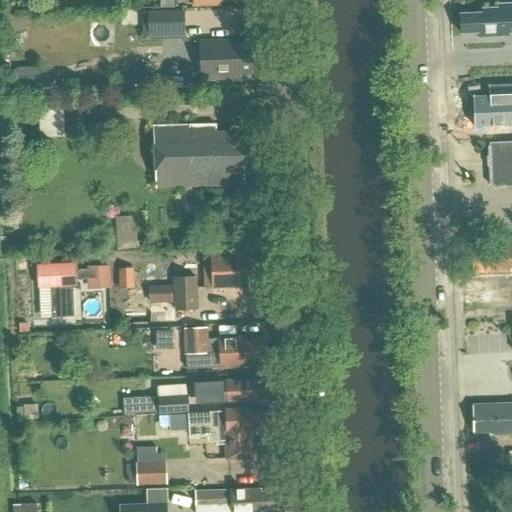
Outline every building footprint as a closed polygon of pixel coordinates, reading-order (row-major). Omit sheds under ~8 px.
[(192,0),(192,8),(219,8),(219,4),(254,3),(253,0),(192,0)] [(511,2),(499,3),(499,7),(483,8),(483,12),(461,13),(462,33),(479,32),(479,37),(504,36),(504,32),(511,32),(511,2)] [(184,15),(149,15),(149,36),(184,36),(184,15)] [(231,37),(201,38),(202,77),(231,76),(231,72),(255,71),(254,41),(232,42),(231,37)] [(38,67),(17,68),(17,90),(39,89),(38,67)] [(473,98),(475,127),(511,124),(511,85),(489,87),(489,97),(473,98)] [(63,122),(63,110),(39,110),(40,138),(64,137),(63,122)] [(244,171),(254,171),(253,136),(235,137),(235,131),(216,131),(216,125),(155,127),(156,186),(245,184),(244,171)] [(511,141),(488,143),(490,184),(493,187),(511,186),(511,141)] [(511,243),(494,244),(494,250),(473,251),(474,270),(480,269),(481,277),(511,276),(511,269),(511,268),(511,243)] [(260,252),(212,254),(213,287),(262,285),(260,252)] [(38,264),(39,287),(78,285),(78,279),(89,279),(89,268),(79,268),(79,262),(38,264)] [(89,279),(90,289),(112,288),(111,267),(89,268),(89,279)] [(134,286),(134,267),(119,267),(119,286),(134,286)] [(199,308),(198,274),(174,275),(175,309),(199,308)] [(171,291),(149,292),(150,310),(172,309),(171,291)] [(187,368),(218,367),(244,366),(243,361),(267,360),(267,339),(243,340),(243,337),(217,338),(217,339),(207,339),(206,328),(183,329),(183,355),(186,355),(187,368)] [(199,384),(200,403),(250,401),(250,399),(265,399),(265,382),(241,383),(241,380),(225,381),(225,384),(199,384)] [(188,395),(158,397),(159,415),(189,413),(188,395)] [(511,404),(473,405),(474,433),(496,433),(496,436),(511,435),(511,404)] [(37,405),(23,405),(24,420),(38,419),(37,405)] [(223,411),(187,413),(188,436),(208,435),(209,440),(225,439),(226,459),(251,457),(250,437),(242,437),(242,429),(264,428),(264,424),(266,422),(266,416),(264,414),(263,411),(247,412),(247,409),(223,411)] [(184,415),(168,416),(170,435),(170,436),(185,435),(184,415)] [(137,485),(167,484),(166,462),(136,463),(137,485)] [(261,488),(197,491),(197,511),(256,511),(256,508),(274,507),(273,491),(261,491),(261,488)]
